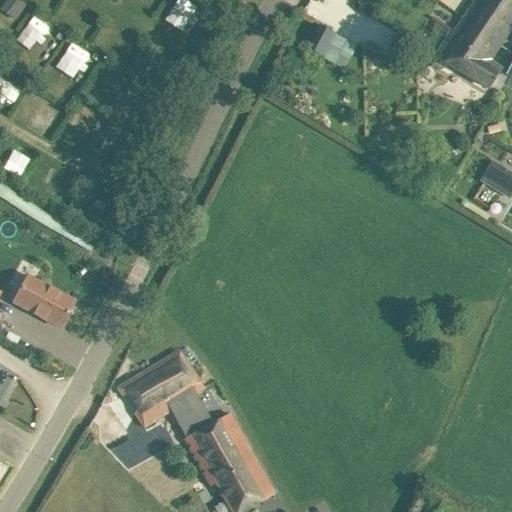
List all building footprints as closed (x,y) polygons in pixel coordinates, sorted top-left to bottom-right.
[(15,0),(9,0),(2,10),(15,19),(24,6),(15,0)] [(511,0),(475,0),(461,21),(498,46),(511,24),(511,0)] [(488,60),(498,46),(461,21),(454,33),(451,31),(433,57),(486,92),(501,69),(488,60)] [(306,50),(320,57),(332,34),(319,26),(306,50)] [(511,173),(492,161),(479,181),(502,195),(511,178),(511,173)] [(102,234),(121,209),(107,198),(88,223),(102,234)] [(75,304),(57,294),(26,277),(12,303),(61,329),(75,304)] [(118,389),(144,428),(169,411),(185,440),(184,440),(210,487),(215,485),(230,511),(243,511),(274,495),(256,462),(230,414),(213,423),(195,393),(203,388),(188,366),(177,349),(118,389)]
